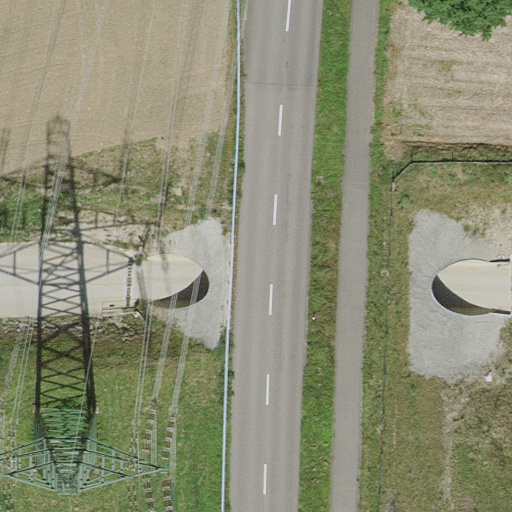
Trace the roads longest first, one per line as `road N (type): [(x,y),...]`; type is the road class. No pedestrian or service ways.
road 1 (tertiary): [(259,511),(285,0)]
road 2 (track): [(0,290),(131,279),(511,288)]
